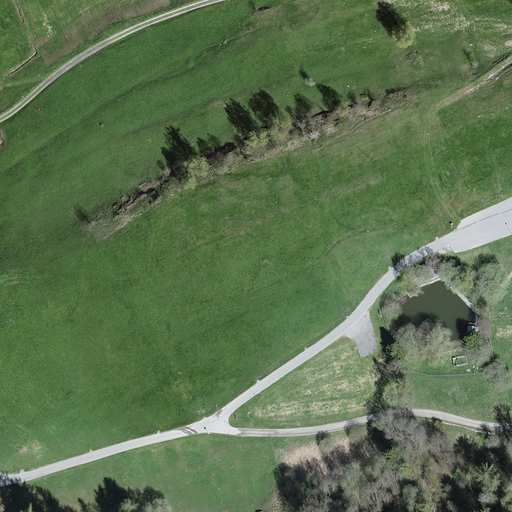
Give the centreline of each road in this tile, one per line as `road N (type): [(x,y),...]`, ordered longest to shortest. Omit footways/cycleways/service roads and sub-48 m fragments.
road 1 (track): [(0,482),(213,425),(352,320),(406,261),(511,216)]
road 2 (track): [(213,425),(289,435),(440,414),(511,429)]
road 3 (track): [(0,119),(69,65),(136,28),(213,0)]
